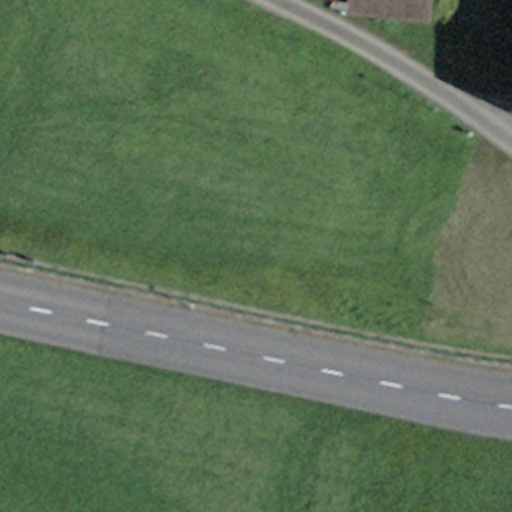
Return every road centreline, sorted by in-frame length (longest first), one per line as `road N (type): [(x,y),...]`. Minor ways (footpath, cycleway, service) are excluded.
road 1 (primary): [(511,407),(0,302)]
road 2 (residential): [(280,0),(405,66),(511,139)]
